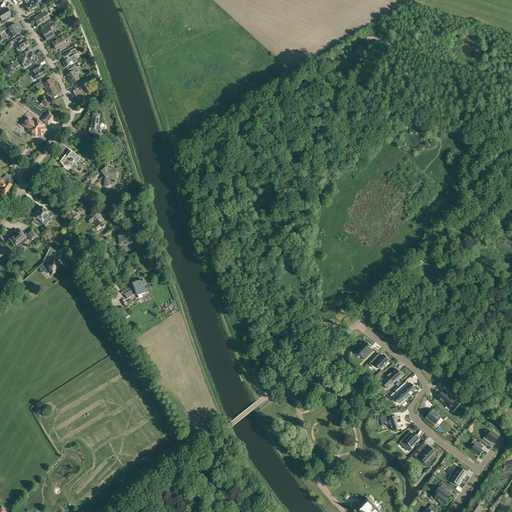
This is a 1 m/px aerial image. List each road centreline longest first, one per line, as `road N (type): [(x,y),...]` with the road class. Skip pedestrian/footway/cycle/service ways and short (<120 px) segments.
road 1 (unclassified): [(122,511),(357,322)]
road 2 (unclassified): [(357,322),(511,164)]
road 3 (residential): [(12,0),(72,112),(37,162),(17,169)]
road 4 (residential): [(357,322),(419,373),(419,425),(478,470)]
road 5 (track): [(265,397),(214,268)]
road 6 (track): [(214,268),(218,247),(195,214),(175,154)]
